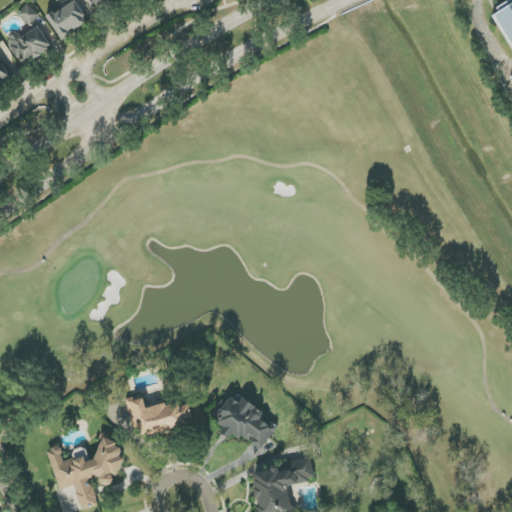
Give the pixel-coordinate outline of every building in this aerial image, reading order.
[(89,23),(77,0),(48,16),(59,38),(89,23)] [(92,0),(97,8),(112,0),(92,0)] [(18,14),(28,26),(39,16),(28,4),(18,14)] [(511,4),(493,14),(511,49),(511,76),(511,77),(511,79),(511,4)] [(9,37),(20,64),(51,50),(41,28),(19,38),(17,34),(9,37)] [(0,83),(10,77),(0,59),(0,83)] [(126,399),(134,428),(140,427),(142,436),(194,422),(189,402),(167,408),(166,404),(146,408),(143,395),(126,399)] [(279,429),(245,398),(239,404),(233,398),(225,406),(228,408),(219,419),(226,426),(220,433),(228,440),(233,434),(240,440),(244,436),(260,450),(279,429)] [(47,451),(61,491),(74,486),(83,511),(99,505),(89,478),(98,475),(101,484),(106,486),(115,483),(112,476),(119,474),(124,461),(121,453),(121,454),(116,442),(104,437),(95,460),(90,461),(87,454),(65,462),(60,446),(47,451)] [(293,511),(287,486),(315,480),(311,460),(252,473),(260,511),(293,511)]
